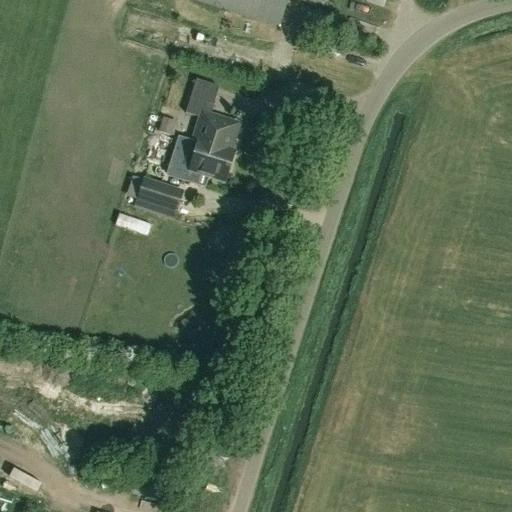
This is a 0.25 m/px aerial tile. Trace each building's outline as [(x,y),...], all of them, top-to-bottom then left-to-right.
[(193,0),(279,26),(287,0),(298,0),(323,7),(324,0),(193,0)] [(140,12),(132,32),(157,43),(165,23),(140,12)] [(198,142),(230,152),(239,125),(210,116),(214,105),(191,98),(185,114),(200,119),(193,143),(197,145),(198,142)] [(228,159),(230,152),(198,142),(197,145),(189,171),(208,177),(209,174),(226,179),(232,160),(228,159)] [(176,214),(183,191),(143,179),(136,202),(176,214)]
